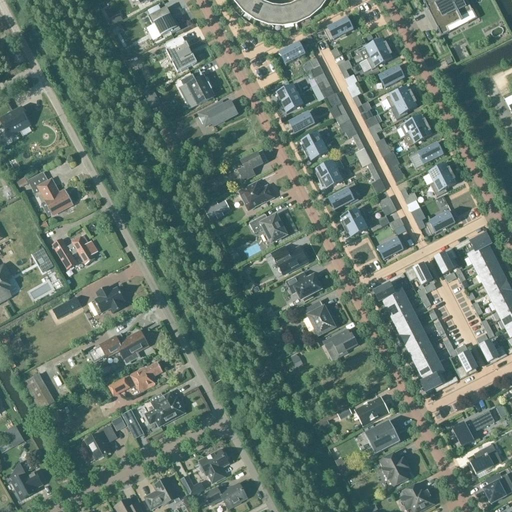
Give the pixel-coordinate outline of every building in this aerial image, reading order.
[(244,13),(244,14),(256,0),(239,0),(235,3),(236,3),(244,13)] [(262,0),(261,2),(257,0),(256,0),(244,14),(245,14),(245,13),(256,21),(255,22),(256,22),(266,1),(264,0),(262,0)] [(310,19),(297,0),(296,0),(294,2),(296,5),(291,7),(297,25),(298,25),(297,24),(309,19),(310,19)] [(320,10),(321,10),(309,0),(303,0),(297,0),(310,19),(310,18),(320,10)] [(309,0),(321,10),(320,9),(326,0),(309,0)] [(427,0),(423,2),(428,11),(431,10),(439,28),(437,29),(441,38),(450,33),(448,28),(462,21),(461,18),(469,14),(462,0),(427,0)] [(269,26),(269,27),(273,8),(269,7),(270,3),(266,1),(256,22),(257,21),(269,26)] [(278,9),(273,8),(269,27),(270,27),(270,26),(283,27),(283,28),(282,4),(278,5),(278,9)] [(297,25),(291,7),(287,8),(286,4),(282,4),(283,28),(284,28),(284,27),(296,24),(297,25)] [(158,7),(148,12),(151,17),(149,18),(153,26),(155,25),(161,38),(170,33),(171,35),(180,31),(175,20),(173,21),(167,9),(161,12),(158,7)] [(352,28),(353,27),(351,22),(349,23),(347,20),(324,31),(330,43),(340,38),(341,40),(346,37),(345,35),(353,31),(352,28)] [(310,36),(304,40),(307,45),(313,42),(310,36)] [(196,65),(182,38),(165,47),(167,52),(166,52),(178,74),(196,65)] [(366,51),(360,54),(364,63),(367,61),(389,50),(386,44),(384,45),(382,41),(365,50),(366,51)] [(280,54),(286,66),(305,56),(299,44),(280,54)] [(334,60),(340,57),(337,50),(330,53),(334,60)] [(389,50),(367,61),(372,71),(393,61),(390,57),(392,56),(389,50)] [(451,58),(445,61),(448,66),(453,63),(451,58)] [(315,70),(320,67),(316,60),(311,63),(315,70)] [(341,74),(346,72),(352,69),(349,62),(338,67),(341,74)] [(404,80),(398,68),(379,78),(385,90),(404,80)] [(183,87),(181,88),(192,110),(199,106),(213,99),(214,100),(214,99),(210,92),(212,91),(209,84),(207,85),(200,71),(199,71),(203,79),(195,83),(192,76),(181,82),(183,87)] [(341,74),(345,81),(350,79),(346,72),(341,74)] [(320,85),(322,84),(327,81),(324,74),(313,80),(317,87),(320,85)] [(331,89),(327,81),(322,84),(326,91),(331,89)] [(277,100),(280,106),(302,94),(297,85),(276,95),(278,99),(277,100)] [(407,89),(386,100),(391,109),(414,98),(411,92),(409,93),(407,89)] [(154,93),(145,97),(151,109),(160,105),(154,93)] [(511,93),(503,98),(504,102),(511,98),(511,93)] [(302,95),(302,94),(280,106),(283,112),(285,111),(287,115),(304,106),(299,97),(302,95)] [(357,97),(352,100),(357,109),(362,106),(357,97)] [(414,98),(391,109),(397,121),(404,117),(403,116),(417,109),(415,105),(417,104),(414,98)] [(212,124),(213,128),(237,116),(231,104),(224,108),(222,103),(199,115),(200,117),(199,118),(203,126),(204,126),(205,128),(212,124)] [(337,107),(342,117),(347,114),(342,105),(337,107)] [(357,109),(361,116),(366,114),(362,106),(357,109)] [(0,111),(0,126),(6,138),(30,125),(21,110),(13,114),(9,107),(0,112),(0,111)] [(309,114),(289,124),(295,136),(315,126),(309,114)] [(347,114),(342,117),(336,120),(339,127),(350,121),(347,114)] [(421,118),(401,128),(406,138),(428,127),(425,121),(423,122),(421,118)] [(368,130),(372,138),(377,135),(382,132),(379,125),(368,130)] [(406,138),(404,139),(409,149),(414,146),(431,137),(429,133),(431,132),(428,127),(406,138)] [(302,148),(305,154),(327,142),(322,133),(301,143),(303,147),(302,148)] [(380,142),(377,135),(372,138),(375,145),(380,142)] [(352,138),(356,145),(361,143),(357,136),(352,138)] [(327,143),(327,142),(305,154),(308,160),(309,159),(311,163),(328,154),(323,145),(327,143)] [(356,145),(360,153),(365,150),(361,143),(356,145)] [(418,155),(410,158),(416,170),(423,166),(424,167),(443,157),(437,145),(418,155)] [(386,166),(391,163),(392,163),(397,160),(393,153),(382,159),(386,166)] [(252,171),(263,165),(258,155),(249,159),(248,157),(242,161),(242,163),(241,163),(244,169),(238,172),(244,182),(255,176),(252,171)] [(333,163),(316,172),(318,176),(316,177),(319,182),(342,171),(344,170),(339,160),(333,163)] [(386,166),(391,175),(396,173),(391,163),(386,166)] [(367,167),(371,174),(376,171),(372,164),(367,167)] [(453,175),(450,169),(448,170),(446,166),(429,174),(434,184),(430,186),(453,175)] [(342,171),(319,182),(322,188),(324,187),(326,191),(347,181),(342,171)] [(371,174),(376,183),(381,181),(376,171),(371,174)] [(430,186),(435,196),(456,186),(454,181),(456,181),(453,175),(430,186)] [(48,202),(55,216),(74,207),(67,193),(61,196),(59,192),(54,182),(41,189),(48,202)] [(266,203),(274,199),(268,187),(263,190),(260,189),(257,184),(240,193),(246,206),(245,207),(248,213),(255,210),(254,208),(266,202),(266,203)] [(352,188),(329,201),(335,212),(358,200),(352,188)] [(400,193),(404,200),(408,197),(405,190),(400,193)] [(404,200),(407,207),(418,201),(414,194),(408,197),(404,200)] [(384,201),(379,204),(382,211),(388,208),(393,205),(389,198),(384,201)] [(210,206),(218,220),(224,217),(223,214),(226,212),(222,203),(218,205),(217,202),(210,206)] [(388,208),(382,211),(386,218),(392,215),(397,212),(393,205),(388,208)] [(420,209),(411,214),(416,224),(426,220),(420,209)] [(358,211),(341,220),(343,224),(341,225),(344,230),(366,219),(363,220),(358,211)] [(455,225),(449,213),(441,217),(440,216),(435,218),(436,220),(426,225),(432,237),(455,225)] [(276,217),(268,221),(266,216),(249,225),(254,235),(264,230),(272,244),(287,237),(276,217)] [(372,229),(366,219),(344,230),(347,236),(349,235),(351,239),(372,229)] [(404,227),(400,219),(390,225),(393,232),(404,227)] [(45,222),(40,225),(43,231),(48,227),(45,222)] [(486,236),(471,244),(469,241),(461,245),(463,248),(466,247),(471,256),(469,257),(488,248),(491,246),(486,236)] [(73,245),(67,248),(62,240),(53,246),(68,270),(77,265),(73,257),(78,254),(86,266),(95,261),(93,257),(98,253),(92,243),(88,245),(84,237),(72,244),(73,245)] [(407,250),(401,238),(378,250),(384,262),(407,250)] [(288,255),(285,248),(272,255),(278,268),(279,268),(283,276),(308,264),(305,259),(307,258),(304,253),(302,254),(300,249),(288,255)] [(469,257),(474,266),(492,257),(488,248),(469,257)] [(44,250),(34,255),(44,274),(54,268),(44,250)] [(444,256),(435,260),(444,276),(453,271),(449,263),(457,259),(452,250),(443,254),(444,256)] [(497,266),(492,257),(474,266),(478,275),(497,266)] [(432,282),(424,266),(415,271),(414,269),(405,273),(410,283),(418,279),(422,287),(432,282)] [(502,275),(497,266),(478,275),(483,284),(502,275)] [(0,303),(11,297),(6,289),(10,287),(5,279),(10,276),(4,267),(0,269),(0,303)] [(463,276),(460,271),(454,275),(456,280),(458,279),(463,276)] [(307,281),(304,275),(287,284),(293,295),(297,293),(301,301),(303,300),(304,303),(313,299),(311,296),(321,291),(314,277),(307,281)] [(506,284),(502,275),(483,284),(488,294),(506,284)] [(374,294),(379,304),(383,302),(402,292),(402,291),(400,292),(395,283),(398,282),(396,278),(388,282),(390,286),(374,294)] [(511,293),(506,284),(488,294),(492,303),(511,293)] [(98,316),(112,308),(114,313),(122,308),(120,304),(124,302),(117,289),(108,294),(105,289),(96,294),(99,299),(91,303),(98,316)] [(425,296),(427,295),(425,289),(418,293),(420,298),(425,296)] [(383,302),(387,311),(406,301),(402,292),(383,302)] [(511,303),(511,294),(511,293),(492,303),(497,312),(511,303)] [(411,310),(406,301),(387,311),(392,320),(411,310)] [(309,318),(319,337),(335,329),(320,302),(303,311),(307,319),(309,318)] [(68,303),(53,311),(58,320),(73,312),(68,303)] [(511,315),(511,303),(497,312),(502,321),(511,315)] [(416,319),(411,310),(392,320),(397,329),(416,319)] [(511,326),(511,315),(502,321),(506,330),(511,326)] [(420,328),(416,319),(397,329),(401,338),(420,328)] [(425,337),(420,328),(401,338),(406,347),(425,337)] [(347,331),(324,344),(327,350),(333,347),(339,359),(348,354),(347,352),(357,347),(352,336),(350,337),(347,331)] [(140,359),(138,354),(149,347),(141,332),(119,344),(116,338),(100,346),(100,347),(89,354),(94,365),(106,358),(107,359),(118,353),(126,367),(140,359)] [(487,335),(485,336),(488,341),(495,338),(492,333),(487,335)] [(406,347),(409,352),(411,356),(430,346),(434,344),(429,335),(425,337),(406,347)] [(499,362),(507,357),(502,348),(494,352),(490,344),(481,348),(489,364),(498,360),(499,362)] [(415,365),(434,355),(430,346),(411,356),(415,365)] [(459,356),(456,351),(454,352),(449,355),(452,360),(459,356)] [(297,355),(291,358),(296,368),(303,365),(299,357),(298,357),(297,355)] [(439,364),(434,355),(415,365),(420,374),(439,364)] [(456,372),(461,381),(469,377),(468,375),(477,370),(469,355),(459,359),(464,368),(456,372)] [(163,373),(158,364),(147,370),(146,368),(130,376),(140,394),(155,386),(152,379),(163,373)] [(444,374),(439,364),(420,374),(424,383),(425,383),(444,374)] [(424,383),(421,385),(426,394),(441,387),(443,390),(451,386),(449,382),(446,384),(442,375),(444,374),(425,383),(424,383)] [(43,410),(54,403),(39,375),(27,382),(43,410)] [(125,379),(108,388),(114,398),(131,389),(125,379)] [(152,404),(156,411),(146,416),(150,425),(156,422),(159,428),(185,414),(177,400),(174,401),(171,395),(163,398),(161,395),(150,401),(152,404)] [(380,400),(356,413),(363,426),(388,414),(386,412),(388,411),(383,402),(382,402),(380,400)] [(502,407),(496,410),(501,419),(507,416),(502,407)] [(340,421),(352,415),(349,409),(337,415),(340,421)] [(131,411),(122,416),(129,430),(139,425),(131,411)] [(463,450),(462,448),(479,440),(476,433),(495,424),(489,413),(491,412),(491,411),(452,431),(463,450)] [(59,423),(56,414),(46,419),(50,427),(59,423)] [(117,433),(126,428),(121,418),(112,423),(117,433)] [(400,443),(389,422),(365,435),(375,456),(400,443)] [(327,423),(319,427),(322,433),(330,429),(327,423)] [(24,442),(15,427),(5,433),(14,448),(24,442)] [(118,440),(110,427),(98,433),(99,435),(86,442),(96,461),(92,464),(110,454),(106,446),(118,440)] [(477,479),(478,478),(477,477),(502,464),(492,446),(479,453),(482,459),(471,465),(468,459),(467,459),(477,479)] [(220,470),(229,465),(227,462),(228,460),(226,455),(223,455),(221,451),(199,463),(207,477),(208,476),(213,485),(225,478),(220,470)] [(401,469),(394,456),(381,463),(384,469),(383,470),(388,481),(390,480),(394,487),(402,483),(403,485),(409,481),(408,480),(410,479),(407,473),(409,473),(406,466),(401,469)] [(14,483),(12,484),(21,501),(37,493),(36,490),(43,486),(36,473),(29,477),(28,475),(26,476),(18,468),(20,465),(20,464),(10,480),(11,479),(14,483)] [(345,467),(339,470),(342,477),(348,474),(345,467)] [(499,483),(484,490),(481,483),(481,484),(491,506),(492,506),(492,505),(506,498),(506,497),(511,494),(511,485),(507,476),(502,479),(503,482),(499,484),(499,483)] [(169,479),(154,487),(156,493),(145,499),(151,511),(163,505),(164,507),(179,499),(169,479)] [(190,482),(183,485),(191,499),(197,495),(190,482)] [(229,491),(228,490),(220,494),(217,489),(205,495),(211,507),(223,500),(228,510),(240,504),(240,503),(247,499),(239,485),(229,491)] [(419,486),(404,493),(406,497),(401,499),(407,510),(411,508),(413,511),(420,511),(433,505),(428,496),(425,497),(419,486)] [(143,511),(139,504),(134,507),(130,500),(114,508),(116,511),(143,511)]
